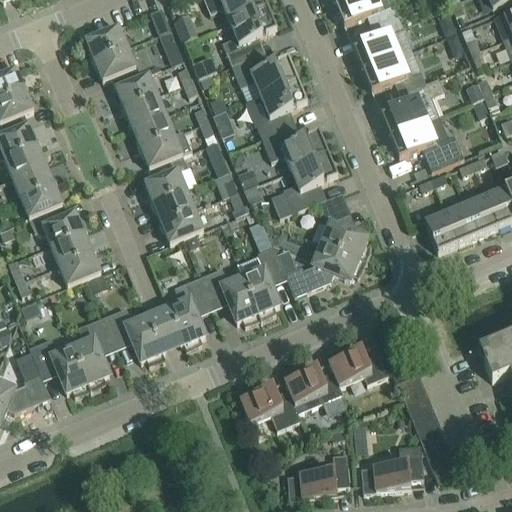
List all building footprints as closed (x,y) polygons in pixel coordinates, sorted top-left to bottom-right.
[(230,29),(267,13),(261,0),(234,0),(231,1),(230,0),(201,0),(210,20),(224,15),(230,29)] [(330,0),(335,11),(360,0),(330,0)] [(367,23),(372,34),(398,23),(393,12),(385,15),(379,0),(360,0),(335,11),(344,32),(367,23)] [(438,0),(427,0),(431,8),(440,4),(438,0)] [(446,0),(450,9),(459,6),(456,0),(446,0)] [(511,0),(486,0),(493,15),(511,7),(511,0)] [(450,9),(456,22),(464,19),(459,6),(450,9)] [(150,18),(157,37),(159,42),(171,37),(161,13),(150,18)] [(231,71),(256,61),(250,47),(277,36),(267,13),(230,29),(235,43),(222,49),(231,71)] [(511,18),(494,26),(503,46),(511,42),(511,18)] [(175,29),(182,47),(197,42),(190,23),(175,29)] [(353,55),(362,77),(404,60),(395,38),(403,35),(398,23),(372,34),(376,45),(353,55)] [(452,27),(445,30),(443,35),(445,42),(456,38),(452,27)] [(85,46),(94,67),(127,53),(119,32),(85,46)] [(470,34),(462,37),(466,46),(471,59),(479,56),(474,43),(470,34)] [(511,42),(503,46),(511,66),(511,65),(511,42)] [(111,84),(116,94),(140,84),(127,53),(94,67),(103,87),(111,84)] [(471,59),(476,73),(485,69),(479,56),(471,59)] [(394,89),(399,100),(425,90),(420,78),(413,81),(404,60),(362,77),(371,98),(394,89)] [(260,103),(298,87),(288,64),(262,75),(256,61),(231,71),(240,94),(254,88),(260,103)] [(178,77),(183,90),(191,87),(186,73),(178,77)] [(0,105),(25,95),(16,75),(0,81),(0,105)] [(116,94),(124,114),(157,101),(149,80),(140,84),(116,94)] [(381,121),(390,143),(432,126),(431,125),(439,122),(431,101),(443,96),(438,84),(425,90),(399,100),(404,112),(381,121)] [(478,88),(483,101),(492,98),(486,84),(478,88)] [(183,90),(189,103),(197,100),(191,87),(183,90)] [(262,145),(286,135),(281,121),(307,110),(298,87),(260,103),(266,117),(252,122),(262,145)] [(467,97),(472,109),(482,105),(478,92),(467,97)] [(0,129),(4,140),(29,130),(25,120),(33,116),(25,95),(0,105),(0,129)] [(483,101),(492,122),(500,118),(492,98),(483,101)] [(124,114),(132,134),(166,121),(157,101),(124,114)] [(483,108),(473,112),(479,127),(489,122),(483,108)] [(194,117),(200,130),(208,127),(203,113),(194,117)] [(132,134),(141,154),(174,141),(166,121),(132,134)] [(432,126),(390,143),(399,165),(422,155),(431,177),(432,178),(463,165),(453,142),(448,144),(439,122),(431,125),(432,126)] [(511,124),(500,129),(505,141),(511,138),(511,124)] [(200,130),(205,143),(213,140),(208,127),(200,130)] [(4,140),(0,141),(0,165),(4,164),(37,150),(29,130),(4,140)] [(285,162),(290,176),(328,160),(319,137),(292,148),(286,135),(262,145),(271,167),(285,162)] [(141,154),(149,175),(181,162),(191,158),(182,137),(174,141),(141,154)] [(12,184),(46,170),(37,150),(4,164),(12,184)] [(490,160),(495,172),(507,167),(503,155),(490,160)] [(284,198),(271,204),(280,224),(292,219),(299,216),(317,209),(311,194),(338,183),(328,160),(290,176),(296,190),(283,196),(284,198)] [(145,189),(153,209),(186,196),(182,185),(186,183),(188,178),(181,162),(149,175),(153,185),(145,189)] [(471,169),(474,177),(486,172),(483,164),(471,169)] [(458,174),(462,182),(474,177),(471,169),(458,174)] [(21,204),(54,190),(46,170),(12,184),(21,204)] [(229,178),(221,182),(223,189),(224,188),(229,201),(238,198),(232,185),(229,178)] [(431,185),(434,193),(446,188),(443,180),(431,185)] [(419,191),(422,199),(434,193),(431,185),(419,191)] [(29,225),(62,211),(54,190),(21,204),(29,225)] [(511,213),(504,195),(484,203),(497,234),(511,227),(511,213)] [(153,209),(161,230),(195,216),(186,196),(153,209)] [(229,201),(235,215),(229,217),(232,225),(252,216),(249,209),(243,211),(238,198),(229,201)] [(318,208),(325,225),(349,215),(342,199),(318,208)] [(484,203),(464,211),(477,242),(497,234),(484,203)] [(46,240),(51,252),(84,238),(75,218),(67,221),(62,211),(29,225),(34,237),(42,241),(46,240)] [(464,211),(444,219),(457,250),(477,242),(464,211)] [(195,216),(161,230),(170,250),(203,236),(195,216)] [(444,219),(443,220),(424,228),(437,259),(457,250),(444,219)] [(331,229),(322,250),(364,268),(370,253),(365,251),(367,244),(331,229)] [(0,238),(0,239),(3,247),(15,243),(11,234),(0,238)] [(51,252),(59,272),(92,258),(84,238),(51,252)] [(313,272),(303,276),(303,278),(311,296),(330,289),(333,280),(350,287),(352,281),(358,283),(364,268),(322,250),(313,272)] [(263,275),(243,283),(260,326),(275,320),(273,314),(279,311),(268,283),(284,276),(274,252),(257,259),(263,275)] [(92,258),(59,272),(68,292),(101,279),(92,258)] [(301,272),(284,279),(294,303),(311,296),(301,272)] [(11,276),(16,289),(25,286),(19,273),(11,276)] [(221,274),(199,283),(209,307),(225,301),(237,329),(243,326),(245,332),(260,326),(243,283),(231,288),(221,274)] [(104,280),(88,287),(93,299),(108,293),(104,280)] [(180,310),(157,318),(174,355),(184,351),(186,357),(202,350),(199,344),(205,342),(193,314),(209,307),(199,283),(173,294),(180,310)] [(16,289),(22,303),(30,299),(25,286),(16,289)] [(125,314),(103,323),(113,347),(129,340),(141,369),(147,366),(149,372),(165,365),(162,360),(174,355),(157,318),(135,328),(125,314)] [(73,353),(73,354),(90,396),(105,390),(102,384),(109,382),(97,353),(113,347),(103,323),(77,334),(80,339),(69,344),(73,353)] [(8,333),(0,336),(0,347),(2,351),(9,348),(11,340),(8,333)] [(511,334),(476,349),(477,351),(481,349),(489,366),(484,368),(492,387),(511,379),(511,383),(511,334)] [(67,399),(72,397),(75,402),(90,396),(73,354),(61,358),(51,345),(29,354),(39,377),(55,371),(67,399)] [(362,355),(328,369),(332,378),(339,394),(340,393),(364,383),(367,390),(393,380),(397,389),(406,385),(392,352),(365,364),(362,355)] [(317,373),(284,387),(288,396),(294,412),(296,411),(299,418),(343,400),(340,393),(339,394),(332,378),(321,382),(317,373)] [(24,387),(26,392),(33,411),(50,404),(40,380),(24,387)] [(397,389),(401,400),(423,391),(419,380),(397,389)] [(0,430),(15,395),(0,388),(0,430)] [(401,400),(406,411),(428,402),(423,391),(401,400)] [(294,412),(288,396),(277,401),(273,392),(240,406),(250,431),(270,422),(277,436),(301,426),(298,419),(299,418),(296,411),(294,412)] [(406,411),(410,422),(433,413),(428,402),(406,411)] [(410,422),(415,433),(437,424),(433,413),(410,422)] [(415,433),(420,444),(442,435),(437,424),(415,433)] [(420,444),(424,455),(446,446),(442,435),(420,444)] [(424,455),(429,467),(451,457),(446,446),(424,455)] [(429,467),(433,478),(456,469),(451,457),(429,467)] [(361,474),(361,479),(363,499),(411,495),(410,486),(424,485),(422,465),(421,458),(399,460),(400,468),(372,471),(373,473),(361,474)] [(299,481),(287,482),(289,507),(338,503),(337,493),(350,492),(347,461),(332,462),(333,468),(325,469),(326,476),(299,479),(299,481)] [(433,478),(438,489),(460,480),(456,469),(433,478)]
